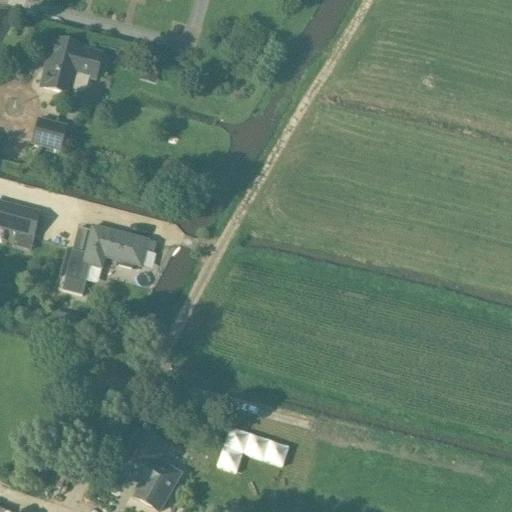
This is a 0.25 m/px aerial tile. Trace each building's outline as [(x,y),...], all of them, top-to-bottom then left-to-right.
[(95,82),(101,57),(83,52),(83,49),(55,42),(51,59),(49,58),(41,90),(71,98),(72,92),(80,94),(86,90),(89,80),(95,82)] [(161,64),(146,60),(143,69),(158,74),(161,64)] [(60,153),(66,129),(39,122),(33,146),(60,153)] [(0,203),(0,231),(33,240),(40,214),(0,203)] [(72,253),(65,280),(79,283),(83,266),(102,270),(104,259),(120,263),(119,268),(131,271),(132,266),(141,268),(145,252),(154,254),(156,245),(144,242),(144,241),(92,228),(91,228),(90,232),(77,229),(72,253)] [(52,314),(49,326),(61,329),(64,317),(52,314)] [(283,469),(290,448),(227,428),(214,469),(236,476),(242,457),(283,469)] [(154,511),(159,511),(180,477),(156,463),(165,448),(140,433),(117,473),(141,487),(133,500),(154,511)]
